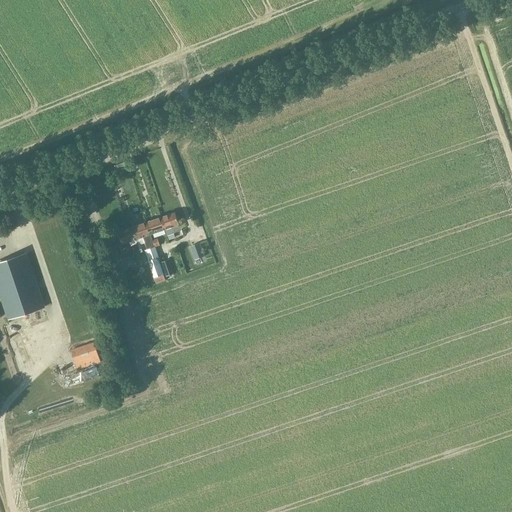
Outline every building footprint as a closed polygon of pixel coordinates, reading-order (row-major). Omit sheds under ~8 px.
[(164,230),(166,236),(174,233),(173,231),(180,228),(179,224),(178,224),(174,213),(160,218),(164,230)] [(150,235),(164,230),(160,218),(146,223),(150,235)] [(136,239),(150,235),(146,223),(132,227),(136,239)] [(121,244),(136,239),(132,227),(117,232),(121,244)] [(199,243),(190,247),(194,260),(204,257),(199,243)] [(151,275),(161,273),(157,253),(147,255),(151,275)] [(0,295),(8,319),(44,307),(26,254),(0,262),(0,295)] [(168,260),(162,262),(166,276),(173,273),(168,260)] [(116,289),(126,286),(121,271),(111,275),(116,289)] [(77,370),(100,363),(94,343),(70,350),(77,370)]
